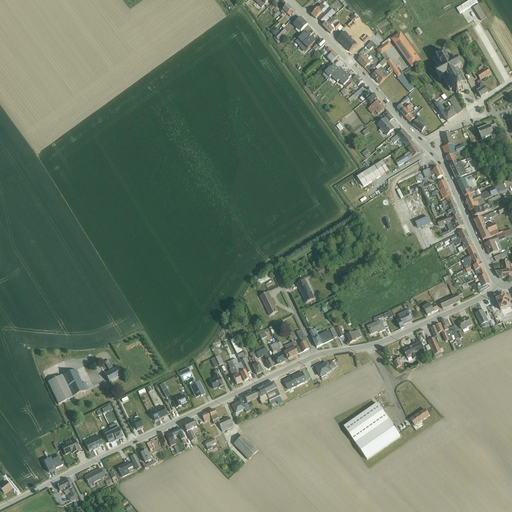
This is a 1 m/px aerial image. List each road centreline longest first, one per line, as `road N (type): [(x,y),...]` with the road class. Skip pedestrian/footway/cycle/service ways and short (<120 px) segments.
road 1 (tertiary): [(0,509),(316,355)]
road 2 (tertiary): [(316,355),(378,343),(500,284)]
road 3 (secondary): [(424,144),(288,0)]
road 4 (secondary): [(500,284),(435,156)]
